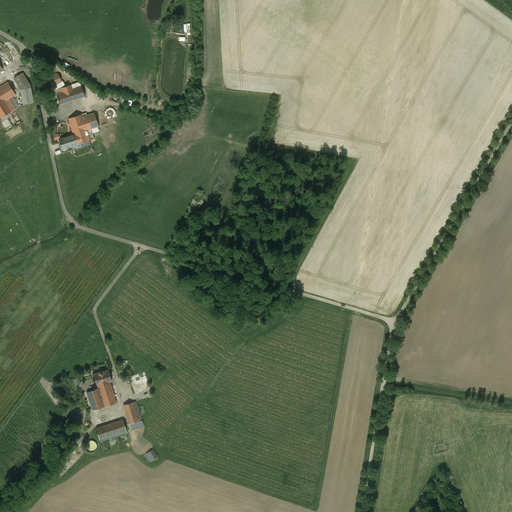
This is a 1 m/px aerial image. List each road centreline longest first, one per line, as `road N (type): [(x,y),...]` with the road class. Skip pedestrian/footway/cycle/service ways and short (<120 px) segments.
road 1 (unclassified): [(0,32),(29,56),(63,208),(78,226),(394,321)]
road 2 (unclassified): [(511,121),(394,321)]
road 3 (unclassified): [(394,321),(360,511)]
road 4 (track): [(285,289),(357,153)]
